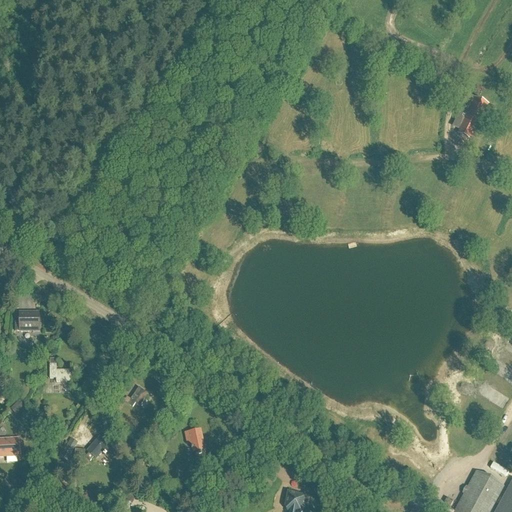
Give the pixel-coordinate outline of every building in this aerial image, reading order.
[(279,94),(284,103),(290,99),(286,91),(279,94)] [(414,147),(415,136),(403,135),(402,146),(414,147)] [(448,190),(448,185),(450,170),(443,170),(436,169),(435,175),(434,182),(434,189),(442,189),(448,190)] [(291,181),(291,173),(267,172),(267,180),(273,180),(273,188),(284,189),(284,181),(291,181)] [(413,182),(413,174),(389,172),(389,180),(395,180),(394,188),(405,189),(406,181),(413,182)] [(337,185),(337,177),(313,176),(313,184),(319,184),(318,192),(329,193),(330,185),(337,185)] [(483,199),(487,196),(497,186),(493,182),(488,176),(483,180),(478,185),(474,189),(479,195),(483,199)] [(376,191),(377,183),(353,181),(353,189),(359,190),(358,198),(369,199),(369,191),(376,191)] [(408,223),(412,201),(404,200),(403,207),(395,205),(392,218),(400,219),(399,222),(400,222),(408,223)] [(436,223),(440,202),(433,200),(432,207),(423,205),(421,217),(428,219),(428,222),(429,222),(436,223)] [(262,224),(263,202),(255,202),(255,208),(247,208),(246,221),(253,221),(253,224),(254,224),(255,224),(262,224)] [(289,226),(290,204),(282,204),(282,210),(273,210),(273,222),(280,223),(280,226),(281,226),(281,225),(289,226)] [(334,229),(335,207),(328,207),(328,214),(319,213),(319,226),(326,226),(326,229),(327,229),(334,229)] [(368,231),(369,209),(362,208),(361,215),(353,214),(352,227),(359,227),(359,230),(360,231),(360,230),(368,231)] [(467,233),(483,218),(478,213),(473,217),(467,211),(458,220),(463,225),(461,227),(462,228),(467,233)] [(236,234),(219,220),(214,226),(219,230),(214,237),(224,245),(228,239),(231,241),(231,240),(236,234)] [(485,247),(505,239),(503,232),(497,235),(493,227),(482,232),(484,238),(482,240),(482,241),(485,247)] [(214,260),(196,248),(192,255),(198,258),(193,265),(204,272),(208,266),(210,268),(211,267),(210,266),(214,260)] [(504,277),(511,276),(511,260),(504,261),(505,268),(502,269),(502,270),(503,270),(504,277)] [(200,284),(195,283),(181,279),(180,285),(178,293),(184,294),(191,296),(197,297),(199,290),(200,284)] [(503,302),(511,303),(511,287),(508,287),(507,294),(504,294),(503,295),(504,295),(503,302)] [(204,310),(199,312),(185,316),(187,322),(190,329),(195,328),(203,325),(208,323),(206,316),(204,310)] [(39,314),(25,315),(19,315),(19,324),(15,324),(15,333),(40,333),(39,314)] [(224,344),(220,350),(227,355),(237,339),(225,332),(219,341),(220,341),(220,342),(224,344)] [(247,360),(243,366),(251,371),(261,355),(249,347),(243,357),(244,358),(247,360)] [(271,375),(267,381),(275,386),(285,370),(273,362),(266,372),(268,373),(271,375)] [(511,372),(499,364),(493,372),(511,383),(511,372)] [(71,384),(71,372),(57,372),(57,366),(55,366),(50,366),(50,380),(56,380),(56,384),(71,384)] [(295,390),(291,396),(298,401),(308,385),(296,377),(290,387),(291,388),(295,390)] [(484,386),(479,394),(502,409),(507,401),(484,386)] [(23,389),(21,395),(27,397),(29,392),(23,389)] [(140,408),(148,396),(139,389),(130,401),(127,399),(124,403),(133,409),(135,405),(140,408)] [(19,403),(11,411),(17,416),(25,408),(19,403)] [(470,407),(465,415),(488,430),(493,422),(470,407)] [(448,419),(446,425),(456,428),(458,422),(448,419)] [(205,451),(201,431),(185,435),(187,446),(191,445),(193,453),(194,453),(195,456),(201,455),(201,452),(205,451)] [(0,456),(6,456),(21,455),(20,440),(0,441),(0,456)] [(88,453),(89,454),(85,459),(90,463),(94,458),(96,460),(102,453),(109,460),(115,453),(100,441),(94,449),(92,448),(88,453)] [(66,450),(62,457),(68,460),(72,454),(66,450)] [(490,511),(496,501),(504,487),(477,473),(455,511),(490,511)] [(511,511),(511,483),(496,511),(511,511)] [(122,501),(132,506),(135,500),(132,498),(134,495),(129,492),(128,495),(125,494),(122,501)] [(307,500),(304,495),(301,498),(288,496),(285,510),(287,511),(288,511),(304,511),(303,511),(305,501),(307,500)] [(279,511),(275,496),(265,499),(268,511),(279,511)] [(452,508),(455,503),(448,499),(445,504),(452,508)]
